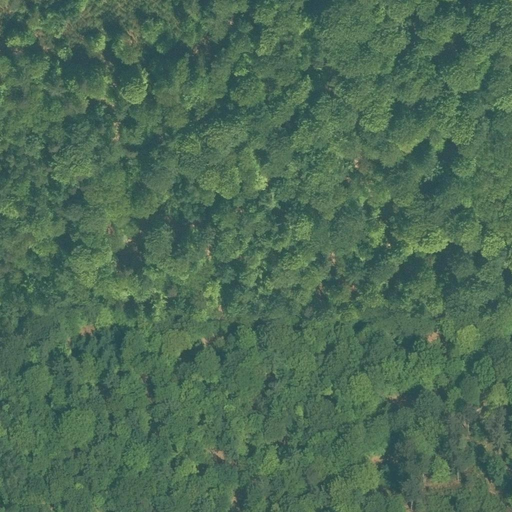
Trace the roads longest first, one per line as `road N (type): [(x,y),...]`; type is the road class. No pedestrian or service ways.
road 1 (track): [(345,0),(511,371)]
road 2 (track): [(299,511),(511,393)]
